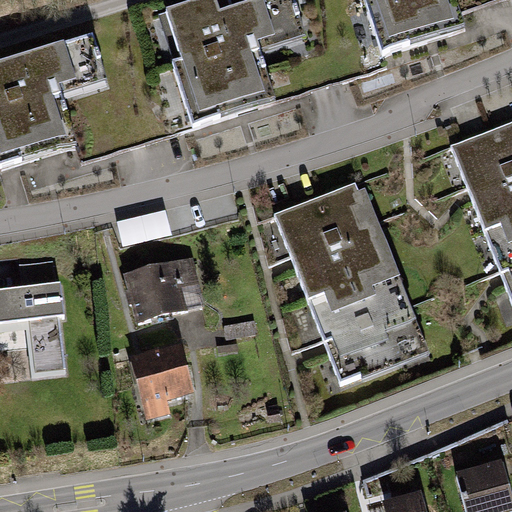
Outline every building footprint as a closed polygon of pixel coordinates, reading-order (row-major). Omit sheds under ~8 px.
[(224,0),(213,0),(159,17),(194,127),(273,103),(260,60),(309,45),(294,0),(281,0),(230,16),(224,0)] [(362,0),(381,59),(464,33),(453,0),(362,0)] [(93,40),(0,68),(0,175),(78,151),(62,99),(107,85),(93,40)] [(511,125),(451,149),(468,197),(499,280),(511,315),(511,125)] [(359,187),(272,221),(288,261),(321,347),(341,396),(428,362),(359,187)] [(123,248),(173,242),(170,216),(119,222),(123,248)] [(182,259),(118,275),(131,325),(195,308),(182,259)] [(55,285),(0,291),(0,330),(22,328),(28,376),(65,372),(55,285)] [(251,321),(220,325),(222,341),(253,337),(251,321)] [(234,343),(213,346),(214,355),(235,352),(234,343)] [(176,346),(125,358),(141,424),(171,416),(167,402),(188,397),(176,346)] [(274,410),(264,411),(266,423),(276,421),(274,410)] [(511,511),(511,508),(511,509),(499,465),(457,477),(466,511),(511,511)] [(375,511),(419,511),(414,491),(372,501),(375,511)]
